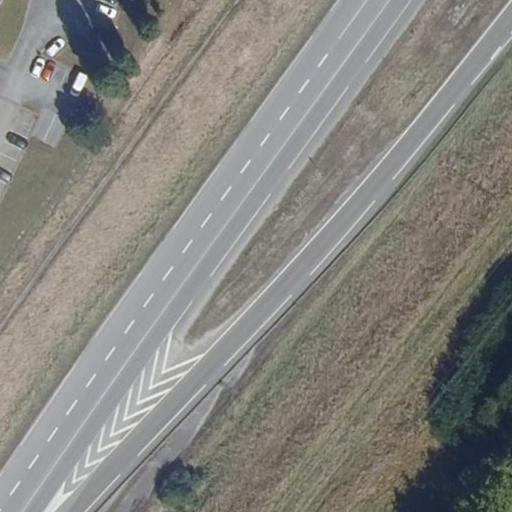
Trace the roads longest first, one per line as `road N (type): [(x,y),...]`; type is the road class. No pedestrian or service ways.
road 1 (primary): [(77,511),(414,160),(511,33)]
road 2 (secondary): [(333,67),(12,511)]
